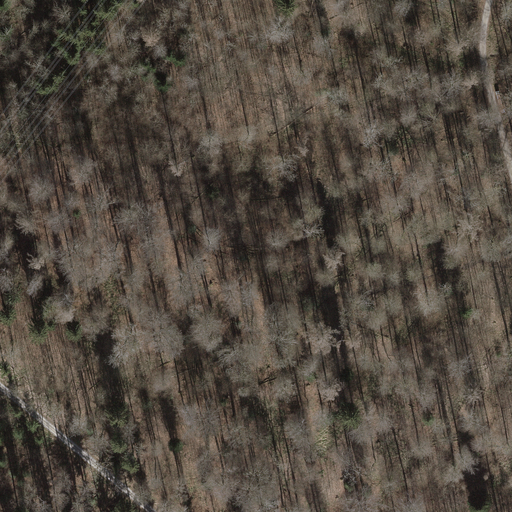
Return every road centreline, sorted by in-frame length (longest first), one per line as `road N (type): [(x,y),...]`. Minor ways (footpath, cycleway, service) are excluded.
road 1 (track): [(155,511),(0,383)]
road 2 (track): [(511,168),(483,50),(490,0)]
